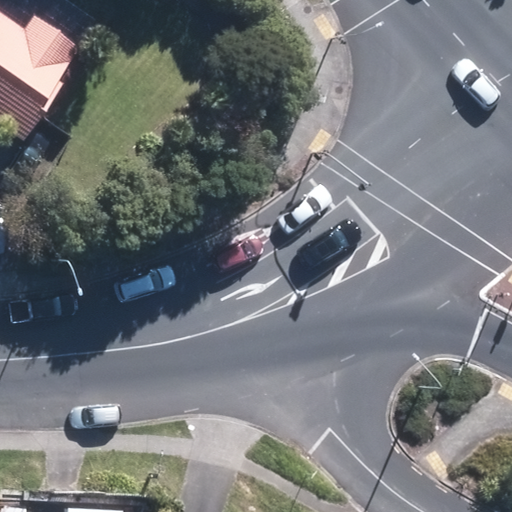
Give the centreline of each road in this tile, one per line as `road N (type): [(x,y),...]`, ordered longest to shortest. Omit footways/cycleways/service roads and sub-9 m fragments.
road 1 (tertiary): [(126,346),(327,239),(497,70)]
road 2 (tertiary): [(371,295),(312,316),(126,346)]
road 3 (tertiary): [(511,203),(465,242),(371,295)]
road 4 (primary): [(511,347),(371,295)]
road 5 (tertiary): [(0,360),(126,346)]
